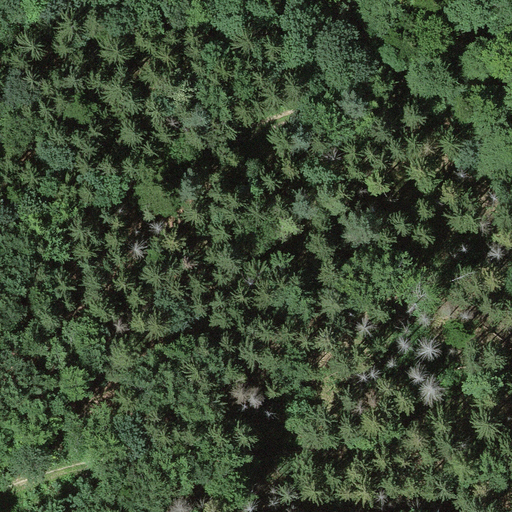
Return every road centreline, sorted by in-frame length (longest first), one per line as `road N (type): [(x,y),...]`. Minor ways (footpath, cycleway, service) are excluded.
road 1 (track): [(0,242),(237,132),(511,33)]
road 2 (track): [(511,362),(369,437),(317,450),(104,459),(0,492)]
